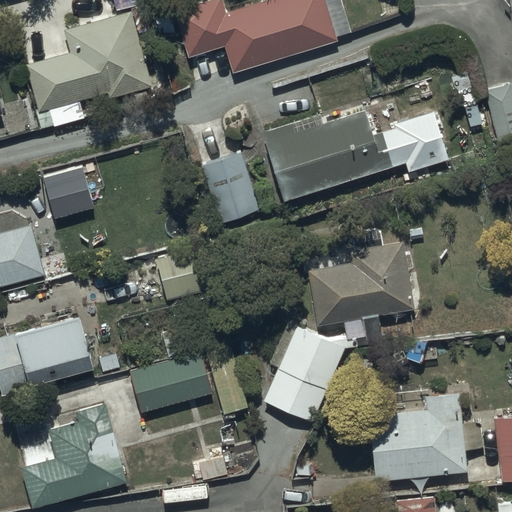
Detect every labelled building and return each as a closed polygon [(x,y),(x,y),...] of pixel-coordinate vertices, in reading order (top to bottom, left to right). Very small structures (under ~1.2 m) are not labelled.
[(224,43),(232,71),(337,38),(325,0),(259,0),(227,10),(223,0),(195,0),(173,7),(188,54),(224,43)] [(25,62),(38,108),(105,90),(107,96),(150,84),(129,10),(63,28),(70,50),(25,62)] [(511,80),(482,89),(498,146),(511,142),(511,80)] [(261,128),(282,198),(405,159),(408,169),(447,157),(432,107),(400,117),(394,97),(321,120),(318,110),(261,128)] [(258,208),(240,150),(200,163),(218,220),(258,208)] [(79,169),(40,179),(45,200),(54,197),(58,215),(89,207),(79,169)] [(0,211),(0,283),(39,274),(41,281),(68,274),(62,253),(39,258),(30,223),(27,224),(25,216),(12,208),(0,211)] [(314,322),(342,317),(345,335),(380,329),(377,312),(413,306),(402,240),(349,249),(351,260),(306,268),(314,322)] [(203,244),(155,256),(165,297),(214,285),(203,244)] [(0,333),(0,389),(1,392),(92,365),(76,311),(0,333)] [(311,419),(344,344),(287,319),(269,361),(278,365),(264,398),(311,419)] [(160,330),(167,354),(184,350),(178,325),(160,330)] [(230,345),(205,352),(222,412),(247,405),(230,345)] [(140,410),(211,390),(200,350),(129,370),(140,410)] [(465,469),(463,448),(483,446),(480,417),(460,419),(457,389),(424,392),(426,407),(367,412),(373,478),(465,469)] [(19,463),(30,504),(125,479),(104,400),(75,408),(77,417),(47,425),(54,453),(19,463)] [(511,478),(511,414),(493,417),(502,480),(511,478)] [(197,461),(202,478),(227,471),(222,454),(197,461)] [(433,511),(431,493),(393,499),(394,511),(433,511)] [(497,511),(511,511),(511,508),(511,501),(496,502),(497,511)]
